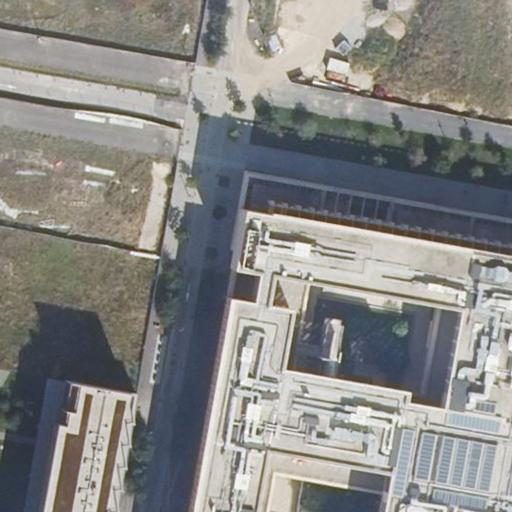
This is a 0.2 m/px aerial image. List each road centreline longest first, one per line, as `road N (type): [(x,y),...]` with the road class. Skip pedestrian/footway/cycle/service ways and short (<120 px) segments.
road 1 (residential): [(233,0),(147,511)]
road 2 (unknown): [(162,92),(154,266),(144,297),(125,313),(102,316),(0,294)]
